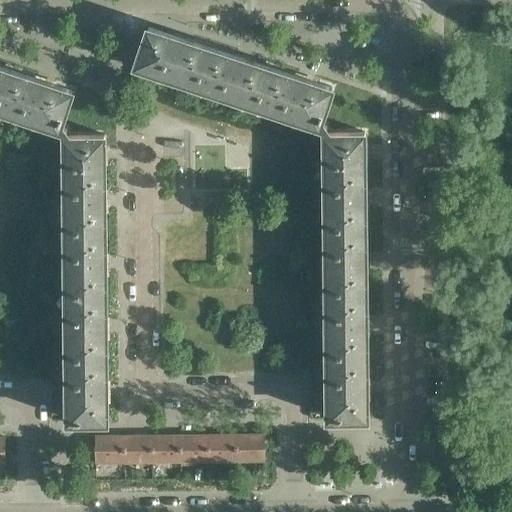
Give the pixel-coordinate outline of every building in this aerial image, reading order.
[(176,51),(171,50),(176,35),(149,27),(137,63),(139,64),(139,63),(147,65),(147,67),(173,75),(179,59),(174,57),(176,51)] [(181,53),(185,39),(176,35),(171,50),(176,51),(181,53)] [(198,84),(211,47),(185,39),(181,53),(176,51),(174,57),(179,59),(173,75),(174,76),(174,74),(182,77),(182,78),(198,84)] [(236,71),(231,70),(236,55),(211,47),(198,84),(199,84),(200,83),(208,85),(207,87),(233,95),(239,78),(234,77),(236,71)] [(241,73),(246,58),(236,55),(231,70),(236,71),(241,73)] [(259,104),(271,67),(246,58),(241,73),(236,71),(234,77),(239,78),(233,95),(234,96),(235,94),(243,97),(242,98),(259,104)] [(0,102),(11,70),(0,65),(0,102)] [(296,91),(292,90),(296,75),(271,67),(259,104),(260,104),(260,103),(268,105),(268,107),(294,115),(299,98),(295,97),(296,91)] [(37,94),(32,92),(37,78),(11,70),(0,102),(0,105),(8,108),(8,109),(34,118),(39,101),(35,99),(37,94)] [(301,93),(306,78),(296,75),(292,90),(296,91),(301,93)] [(41,95),(46,81),(37,78),(32,92),(37,94),(41,95)] [(320,124),(332,87),(306,78),(301,93),(296,91),(295,97),(299,98),(294,115),(295,116),(295,114),(303,117),(303,118),(320,124)] [(60,127),(72,90),(46,81),(41,95),(37,94),(35,99),(39,101),(34,118),(35,118),(35,117),(43,120),(43,121),(60,127)] [(365,151),(365,144),(365,132),(326,132),(326,162),(344,161),(344,156),(350,156),(350,151),(365,151)] [(105,154),(105,148),(105,134),(66,135),(66,164),(84,164),(84,159),(90,159),(90,154),(105,154)] [(365,161),(365,151),(350,151),(350,156),(350,161),(365,161)] [(105,164),(105,154),(90,154),(90,159),(90,164),(105,164)] [(365,188),(365,161),(350,161),(350,156),(344,156),(344,161),(326,162),(328,162),(328,171),(326,171),(327,198),(345,198),(345,193),(350,193),(350,188),(365,188)] [(105,191),(105,164),(90,164),(90,159),(84,159),(84,164),(66,164),(66,165),(68,165),(68,173),(66,173),(67,201),(85,201),(85,196),(91,196),(90,191),(105,191)] [(366,198),(365,188),(350,188),(350,193),(351,198),(366,198)] [(106,201),(106,193),(105,191),(90,191),(91,196),(91,201),(106,201)] [(366,225),(366,207),(366,198),(351,198),(350,193),(345,193),(345,198),(327,198),(327,199),(328,199),(328,207),(327,207),(327,225),(366,225)] [(106,227),(106,210),(106,201),(91,201),(91,196),(85,196),(85,201),(67,201),(67,202),(68,202),(68,210),(67,210),(67,228),(106,227)] [(366,251),(366,225),(327,225),(327,226),(328,226),(328,234),(327,234),(327,262),(345,262),(345,257),(351,257),(351,252),(366,251)] [(106,254),(106,227),(67,228),(67,229),(68,229),(68,237),(67,237),(67,265),(85,264),(85,259),(91,259),(91,254),(106,254)] [(366,261),(366,252),(366,251),(351,252),(351,257),(351,262),(366,261)] [(106,264),(106,255),(106,254),(91,254),(91,259),(91,264),(106,264)] [(366,288),(366,270),(366,261),(351,262),(351,257),(345,257),(345,262),(327,262),(327,263),(329,263),(329,271),(327,271),(328,289),(366,288)] [(107,291),(106,273),(106,264),(91,264),(91,259),(85,259),(85,264),(67,265),(69,265),(69,274),(67,274),(68,291),(107,291)] [(367,315),(366,288),(328,289),(329,289),(329,298),(328,298),(328,326),(346,325),(346,320),(352,320),(352,315),(367,315)] [(107,318),(107,291),(68,291),(68,292),(69,292),(69,301),(68,301),(68,328),(86,328),(86,323),(92,323),(92,318),(107,318)] [(367,325),(367,316),(367,315),(352,315),(352,320),(352,325),(367,325)] [(107,328),(107,319),(107,318),(92,318),(92,323),(92,328),(107,328)] [(367,352),(367,334),(367,325),(352,325),(352,320),(346,320),(346,325),(328,326),(329,326),(329,335),(328,335),(328,352),(367,352)] [(107,355),(107,337),(107,328),(92,328),(92,323),(86,323),(86,328),(68,328),(68,329),(69,329),(69,337),(68,337),(68,355),(107,355)] [(367,379),(367,352),(328,352),(328,353),(330,353),(330,361),(328,361),(329,389),(347,389),(347,384),(352,384),(352,379),(367,379)] [(107,382),(107,355),(68,355),(68,356),(70,356),(70,364),(68,364),(69,392),(87,392),(87,387),(92,387),(92,382),(107,382)] [(368,389),(367,379),(352,379),(352,384),(353,389),(368,389)] [(108,392),(107,382),(92,382),(92,387),(92,392),(108,392)] [(368,416),(368,398),(368,389),(353,389),(352,384),(347,384),(347,389),(329,389),(329,390),(330,390),(330,398),(329,398),(329,417),(368,416)] [(108,419),(108,401),(108,392),(92,392),(92,387),(87,387),(87,392),(69,392),(69,393),(70,393),(70,401),(69,401),(69,419),(108,419)] [(237,460),(237,434),(209,435),(209,460),(237,460)] [(265,459),(265,434),(237,434),(237,460),(265,459)] [(152,461),(152,435),(124,436),(124,461),(152,461)] [(181,460),(180,435),(152,435),(152,461),(181,460)] [(209,460),(209,435),(180,435),(181,460),(209,460)] [(124,461),(124,436),(96,436),(96,461),(124,461)]
